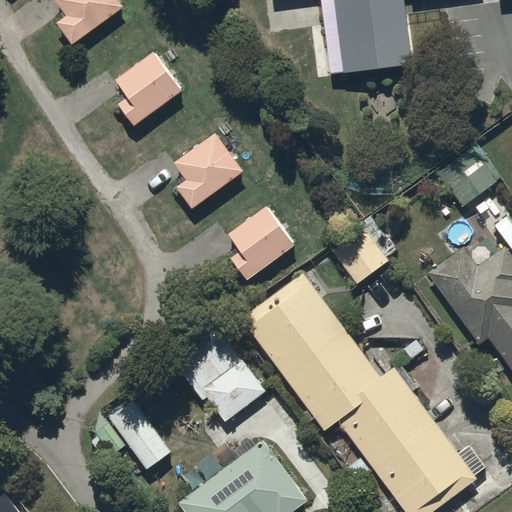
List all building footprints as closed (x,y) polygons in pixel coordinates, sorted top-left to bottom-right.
[(58,19),(73,41),(125,4),(122,0),(58,0),(64,8),(59,12),(62,16),(58,19)] [(119,100),(135,123),(184,88),(155,48),(117,76),(127,89),(119,94),(122,98),(119,100)] [(178,184),(195,206),(246,168),(217,129),(175,160),(184,171),(179,175),(183,181),(178,184)] [(472,144),(439,169),(466,203),(498,178),(472,144)] [(233,254),(249,276),(296,242),(268,203),(230,230),(239,242),(232,248),(235,252),(233,254)] [(362,222),(332,246),(359,281),(389,257),(362,222)] [(464,243),(428,270),(481,341),(490,335),(511,364),(511,251),(506,243),(479,263),(464,243)] [(304,269),(243,315),(327,427),(340,417),(366,451),(345,467),(354,480),(375,464),(410,511),(431,511),(479,476),(477,472),(487,465),(470,442),(461,450),(414,388),(419,384),(404,363),(398,367),(395,364),(383,374),(304,269)] [(182,395),(195,385),(205,398),(209,395),(227,419),(269,388),(221,324),(175,358),(181,367),(168,377),(182,395)] [(174,448),(136,396),(111,414),(113,417),(97,428),(101,433),(92,439),(98,447),(105,442),(113,453),(130,441),(149,466),(174,448)] [(198,463),(209,478),(181,499),(190,511),(289,511),(311,496),(266,435),(225,466),(214,451),(198,463)] [(23,511),(15,500),(0,510),(0,511),(23,511)]
